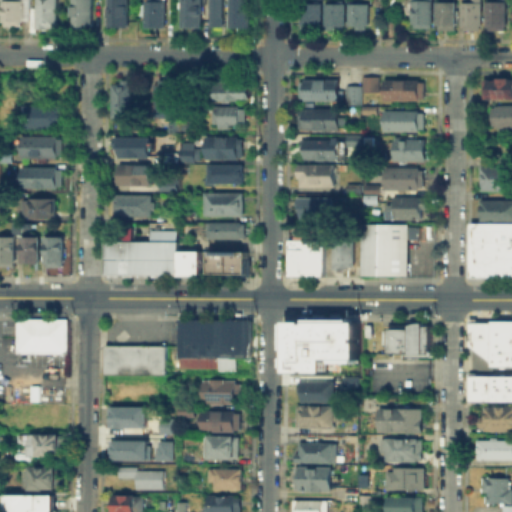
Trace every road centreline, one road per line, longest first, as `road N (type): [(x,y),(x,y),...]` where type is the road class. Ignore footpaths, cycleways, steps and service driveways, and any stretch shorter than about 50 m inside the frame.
road 1 (residential): [(84,511),(90,54)]
road 2 (residential): [(266,511),(271,55)]
road 3 (residential): [(449,511),(455,56)]
road 4 (residential): [(0,54),(271,55)]
road 5 (tertiary): [(0,297),(269,299)]
road 6 (tertiary): [(269,299),(511,299)]
road 7 (residential): [(271,55),(511,56)]
